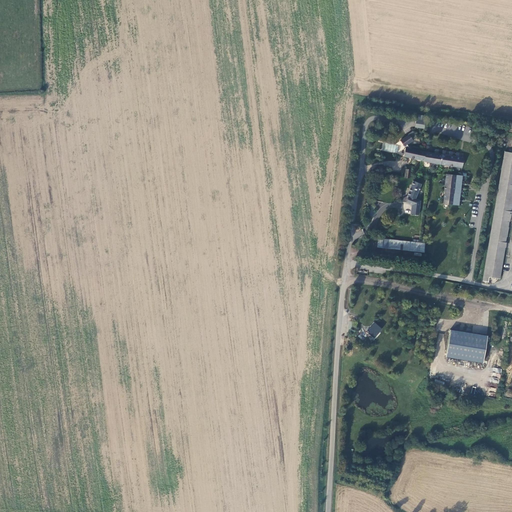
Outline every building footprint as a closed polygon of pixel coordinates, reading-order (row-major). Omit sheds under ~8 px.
[(425,129),(426,115),(417,114),(415,128),(425,129)] [(417,138),(413,132),(400,141),(404,147),(405,146),(409,143),(417,138)] [(412,149),(405,147),(403,156),(431,163),(462,167),(464,158),(432,153),(412,149)] [(511,198),(511,154),(504,153),(482,282),(487,283),(488,279),(498,280),(511,198)] [(464,176),(446,174),(442,204),(460,206),(464,176)] [(421,201),(415,198),(421,184),(413,181),(407,196),(404,195),(402,200),(412,204),(411,215),(419,215),(421,201)] [(425,244),(378,239),(377,247),(424,253),(425,244)] [(366,332),(375,339),(382,329),(373,322),(366,332)] [(484,334),(449,328),(447,343),(481,348),(484,334)] [(369,339),(361,331),(357,335),(365,343),(369,339)] [(481,348),(447,343),(445,355),(479,361),(481,348)]
